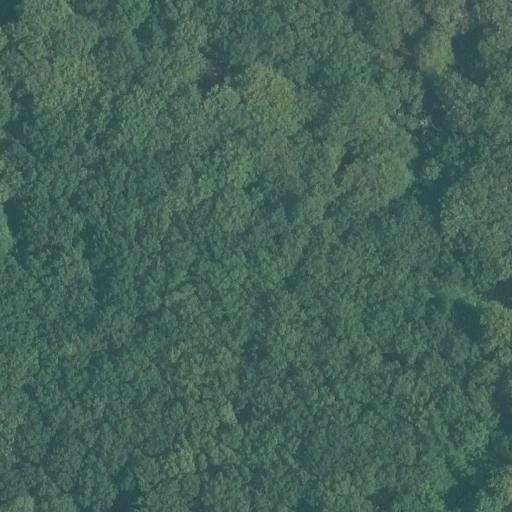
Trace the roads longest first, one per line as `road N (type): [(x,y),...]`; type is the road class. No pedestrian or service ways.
road 1 (track): [(43,120),(146,172),(218,193),(330,207),(511,195)]
road 2 (track): [(0,215),(17,511)]
